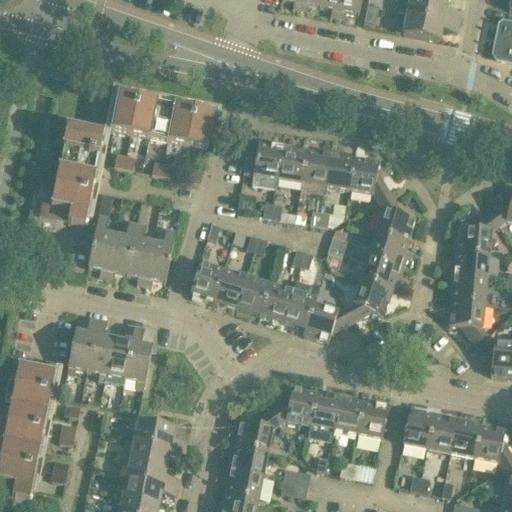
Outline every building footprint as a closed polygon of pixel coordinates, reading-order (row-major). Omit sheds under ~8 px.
[(299,16),(301,0),(281,0),(280,5),(293,8),(291,14),(299,16)] [(319,13),(321,0),(301,0),(299,16),(306,17),(308,11),(319,13)] [(336,23),(341,0),(321,0),(319,13),(330,15),(329,22),(336,23)] [(341,0),(336,23),(344,25),(345,18),(358,21),(361,0),(341,0)] [(444,19),(446,8),(405,0),(402,0),(401,7),(408,9),(406,20),(458,30),(460,22),(444,19)] [(459,0),(464,1),(463,0),(405,0),(446,8),(447,0),(459,0)] [(458,30),(406,20),(403,33),(396,32),(395,38),(402,39),(402,40),(438,47),(441,35),(456,39),(458,30)] [(511,27),(504,26),(498,29),(492,59),(496,65),(511,68),(511,27)] [(117,102),(106,100),(105,107),(115,109),(117,102)] [(156,109),(117,101),(117,102),(115,109),(113,116),(109,138),(149,146),(156,109)] [(115,109),(105,107),(103,114),(113,116),(115,109)] [(168,149),(175,112),(156,109),(149,146),(168,149)] [(213,120),(175,112),(168,149),(205,157),(213,120)] [(57,134),(67,136),(69,124),(59,122),(57,134)] [(78,126),(69,124),(67,136),(76,138),(78,126)] [(88,128),(78,126),(76,138),(86,140),(86,139),(88,128)] [(76,138),(67,136),(63,154),(98,161),(102,142),(86,139),(86,140),(76,138)] [(275,196),(276,186),(282,150),(267,148),(266,151),(256,150),(255,158),(245,156),(242,181),(251,182),(250,192),(275,196)] [(300,190),(305,157),(296,156),(297,152),(282,150),(276,186),(300,190)] [(94,180),(98,161),(63,154),(59,173),(94,180)] [(324,194),(329,157),(315,155),(314,158),(305,157),(300,190),(324,194)] [(347,197),(352,164),(344,163),(344,159),(329,157),(324,194),(347,197)] [(122,176),(125,163),(116,161),(113,174),(122,176)] [(134,164),(125,163),(122,176),(132,178),(134,164)] [(377,168),(352,164),(347,197),(372,201),(376,209),(390,201),(379,182),(375,182),(377,168)] [(160,183),(162,170),(153,168),(151,181),(160,183)] [(172,172),(162,170),(160,183),(169,185),(172,172)] [(94,180),(59,173),(52,211),(61,213),(70,215),(68,226),(68,228),(84,231),(94,180)] [(192,176),(189,189),(199,191),(201,178),(192,176)] [(511,229),(511,198),(510,209),(506,208),(488,220),(497,233),(505,227),(511,229)] [(401,218),(390,201),(376,209),(381,217),(374,240),(405,250),(413,226),(400,221),(401,218)] [(100,204),(97,221),(106,223),(107,223),(110,206),(100,204)] [(52,211),(42,209),(40,220),(49,222),(52,211)] [(270,226),(272,211),(265,210),(263,225),(270,226)] [(61,213),(52,211),(49,222),(58,224),(61,213)] [(281,212),(272,211),(270,226),(279,228),(281,212)] [(70,215),(61,213),(58,224),(68,226),(70,215)] [(317,233),(319,218),(312,217),(310,232),(317,233)] [(328,219),(319,218),(317,233),(326,235),(328,219)] [(490,238),(497,233),(488,220),(472,231),(472,236),(457,234),(455,259),(488,263),(490,238)] [(106,284),(114,241),(103,239),(106,223),(97,221),(96,221),(87,273),(99,276),(97,282),(106,284)] [(125,281),(135,229),(127,227),(124,243),(114,241),(106,284),(113,285),(114,279),(125,281)] [(143,291),(151,248),(140,246),(143,230),(135,229),(125,281),(137,283),(135,290),(143,291)] [(210,231),(206,245),(215,248),(219,233),(210,231)] [(161,250),(151,248),(143,291),(151,293),(152,286),(164,288),(174,236),(164,234),(161,250)] [(402,258),(405,250),(374,240),(366,264),(401,275),(407,259),(402,258)] [(253,260),(257,245),(249,243),(244,257),(253,260)] [(331,243),(329,252),(342,256),(345,247),(331,243)] [(266,248),(257,245),(253,260),(261,262),(266,248)] [(340,263),(342,256),(329,252),(326,259),(340,263)] [(298,274),(302,259),(295,257),(290,271),(298,274)] [(311,262),(302,259),(298,274),(306,277),(311,262)] [(486,287),(488,263),(455,259),(454,268),(451,267),(449,283),(486,287)] [(397,289),(401,275),(366,264),(359,287),(390,297),(393,287),(397,289)] [(211,307),(221,276),(199,269),(188,300),(211,307)] [(235,315),(245,283),(221,276),(211,307),(235,315)] [(258,322),(268,291),(245,283),(235,315),(258,322)] [(483,311),(486,287),(449,283),(448,298),(451,299),(450,308),(483,311)] [(383,320),(390,297),(359,287),(351,310),(343,315),(350,329),(368,319),(369,316),(383,320)] [(312,311),(314,311),(315,306),(306,303),(309,293),(295,289),(292,298),(290,298),(280,329),(303,336),(304,337),(312,311)] [(280,329),(290,298),(268,291),(258,322),(280,329)] [(481,335),(483,311),(450,308),(448,332),(462,334),(462,337),(473,351),(486,341),(481,335)] [(350,329),(343,315),(337,319),(314,311),(312,311),(304,337),(303,336),(301,342),(326,350),(330,336),(334,337),(350,329)] [(86,376),(97,325),(89,323),(86,339),(74,336),(66,372),(67,372),(66,380),(72,381),(74,374),(86,376)] [(104,388),(113,344),(103,342),(106,327),(97,325),(86,376),(99,379),(97,386),(104,388)] [(124,384),(135,333),(127,331),(124,346),(113,344),(104,388),(111,389),(112,382),(124,384)] [(144,334),(135,333),(124,384),(136,387),(135,394),(142,395),(144,388),(152,352),(140,350),(144,334)] [(511,351),(493,350),(486,341),(473,351),(487,367),(490,368),(489,382),(511,383),(511,351)] [(55,369),(45,367),(43,377),(53,380),(55,369)] [(43,377),(17,372),(10,410),(46,418),(54,380),(53,380),(43,377)] [(306,432),(313,399),(291,395),(288,409),(285,408),(269,418),(278,432),(284,427),(306,432)] [(331,437),(339,401),(325,398),(324,401),(313,399),(306,432),(331,437)] [(354,441),(361,409),(353,407),(354,404),(339,401),(331,437),(354,441)] [(371,411),(361,409),(354,441),(379,446),(386,411),(371,408),(371,411)] [(38,455),(46,418),(10,410),(2,448),(38,455)] [(64,422),(78,425),(80,416),(66,413),(64,422)] [(424,455),(431,423),(423,421),(424,418),(409,415),(402,451),(424,455)] [(271,436),(278,432),(269,418),(253,428),(253,431),(239,429),(234,453),(267,460),(271,436)] [(449,460),(457,424),(442,421),(441,425),(431,423),(424,455),(449,460)] [(472,465),(479,433),(470,431),(471,427),(457,424),(449,460),(472,465)] [(135,434),(133,446),(185,456),(186,448),(171,445),(173,434),(137,426),(137,427),(130,425),(128,433),(135,434)] [(63,431),(61,441),(74,443),(76,434),(63,431)] [(504,438),(479,433),(472,465),(497,470),(501,476),(511,469),(511,464),(504,452),(501,451),(504,438)] [(72,453),(74,443),(61,441),(59,450),(72,453)] [(183,465),(185,456),(133,446),(130,458),(124,457),(122,463),(165,472),(167,462),(183,465)] [(38,455),(2,448),(0,456),(0,488),(7,490),(15,491),(13,503),(28,506),(38,455)] [(262,484),(267,460),(234,453),(232,463),(228,462),(225,477),(262,484)] [(163,483),(165,472),(122,463),(121,470),(128,471),(125,483),(177,495),(179,486),(163,483)] [(314,478),(322,480),(325,465),(316,463),(314,478)] [(345,485),(348,470),(341,468),(338,483),(345,485)] [(55,469),(53,478),(66,481),(68,471),(55,469)] [(511,469),(501,476),(505,482),(500,508),(511,510),(511,469)] [(357,472),(348,470),(345,485),(354,486),(357,472)] [(362,470),(360,482),(373,484),(375,472),(362,470)] [(284,475),(281,488),(306,493),(309,480),(284,475)] [(257,507),(262,484),(225,477),(222,491),(226,492),(224,500),(257,507)] [(64,491),(66,481),(53,478),(51,488),(64,491)] [(175,503),(177,495),(125,483),(123,495),(116,494),(115,500),(157,510),(159,500),(175,503)] [(416,498),(419,484),(411,483),(409,497),(416,498)] [(428,486),(419,484),(416,498),(425,500),(428,486)] [(304,504),(306,493),(281,488),(279,499),(304,504)] [(440,503),(449,505),(452,491),(443,489),(440,503)] [(15,491),(7,490),(4,501),(13,503),(15,491)] [(156,511),(157,510),(115,500),(113,507),(120,508),(119,511),(156,511)] [(255,511),(257,507),(224,500),(222,509),(219,508),(217,511),(255,511)]
